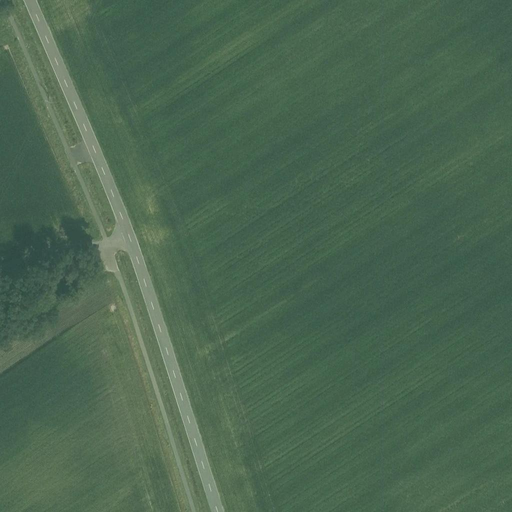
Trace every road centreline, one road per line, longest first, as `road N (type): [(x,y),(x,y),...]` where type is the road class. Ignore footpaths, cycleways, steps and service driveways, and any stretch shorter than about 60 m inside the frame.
road 1 (tertiary): [(29,0),(131,238),(217,511)]
road 2 (track): [(131,238),(54,249),(0,272)]
